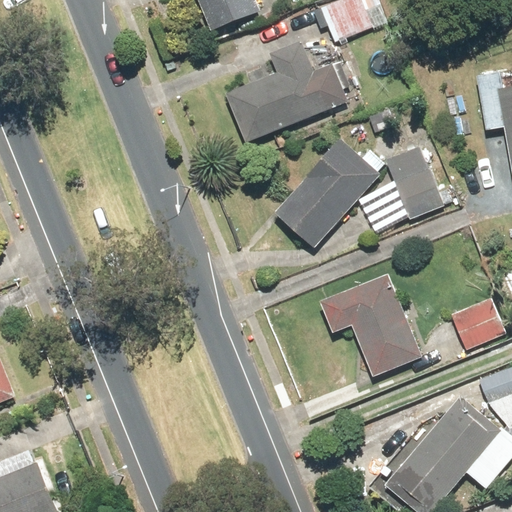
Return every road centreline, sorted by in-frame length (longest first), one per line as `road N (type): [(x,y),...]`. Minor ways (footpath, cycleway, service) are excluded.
road 1 (primary): [(85,0),(295,511)]
road 2 (primary): [(164,511),(0,97)]
